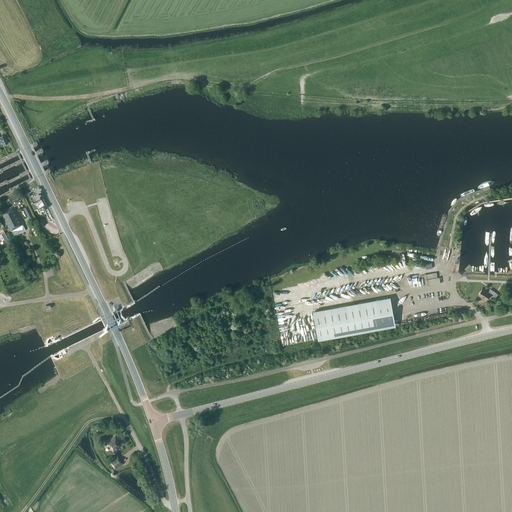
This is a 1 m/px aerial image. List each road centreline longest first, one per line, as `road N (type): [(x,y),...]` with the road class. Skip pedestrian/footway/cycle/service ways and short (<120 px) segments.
road 1 (secondary): [(180,414),(511,330)]
road 2 (primary): [(96,290),(0,92)]
road 3 (track): [(123,416),(86,423),(23,511)]
road 4 (primary): [(152,421),(96,290)]
road 5 (unclassified): [(173,503),(162,499),(107,387)]
